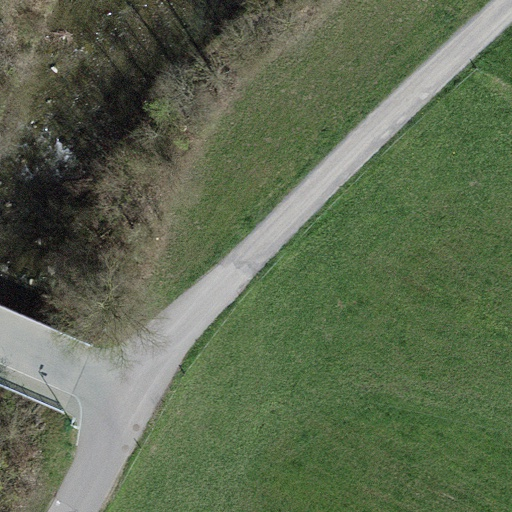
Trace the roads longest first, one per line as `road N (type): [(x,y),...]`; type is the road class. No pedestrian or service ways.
road 1 (track): [(108,402),(511,13)]
road 2 (track): [(57,511),(108,402)]
